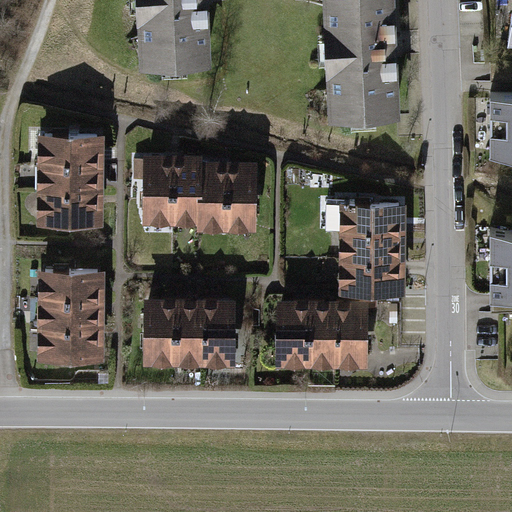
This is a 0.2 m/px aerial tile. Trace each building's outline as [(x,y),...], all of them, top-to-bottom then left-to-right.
[(152,47),(158,61),(206,59),(205,37),(207,37),(205,0),(139,0),(140,16),(141,35),(147,33),(152,47)] [(334,0),(333,5),(326,4),(327,19),(329,65),(331,86),(337,84),(341,99),(347,114),(395,111),(394,90),(396,90),(392,0),(334,0)] [(511,91),(491,92),(491,150),(511,152),(511,91)] [(45,156),(45,161),(97,162),(97,154),(97,141),(97,133),(45,133),(45,140),(45,156)] [(164,156),(148,156),(147,212),(173,213),(173,160),(164,160),(164,156)] [(186,160),(173,160),(173,213),(198,213),(200,213),(200,163),(202,163),(202,157),(186,157),(186,160)] [(44,182),(44,188),(97,189),(97,182),(97,169),(97,162),(45,161),(45,166),(44,182)] [(215,163),(202,163),(200,163),(200,213),(198,213),(198,219),(227,219),(227,167),(215,167),(215,163)] [(244,167),(227,167),(227,219),(252,219),(252,186),(256,185),(256,169),(244,167)] [(97,189),(44,188),(44,194),(44,210),(44,216),(96,217),(96,206),(96,195),(97,189)] [(349,202),(327,202),(327,208),(327,222),(327,229),(346,229),(346,230),(360,230),(399,230),(399,224),(399,210),(399,202),(355,202),(355,199),(349,199),(349,202)] [(511,293),(511,230),(490,227),(491,294),(511,293)] [(360,230),(346,230),(346,248),(346,257),(381,257),(391,257),(399,257),(399,230),(360,230)] [(381,257),(346,257),(346,262),(346,275),(346,291),(364,291),(364,285),(376,285),(399,285),(399,275),(399,266),(399,257),(391,257),(381,257)] [(45,291),(45,296),(98,297),(98,288),(98,276),(98,269),(45,268),(45,275),(45,291)] [(364,291),(346,291),(346,303),(353,303),(365,303),(376,303),(376,285),(364,285),(364,291)] [(45,318),(45,323),(98,324),(98,316),(98,304),(98,297),(45,296),(45,302),(45,318)] [(176,353),(176,300),(170,300),(155,300),(149,300),(148,353),(152,353),(171,353),(176,353)] [(199,353),(203,353),(203,301),(198,301),(182,300),(176,300),(176,353),(179,353),(199,353)] [(210,301),(203,301),(203,353),(207,353),(225,353),(231,353),(231,301),(225,301),(210,301)] [(309,331),(309,302),(303,302),(287,302),(281,302),(280,354),(285,354),(305,354),(309,354),(309,331)] [(336,313),(336,302),(331,302),(315,302),(309,302),(309,331),(309,354),(331,355),(336,355),(336,313)] [(346,303),(336,302),(336,313),(336,355),(341,355),(359,355),(364,355),(365,303),(353,303),(346,303)] [(98,324),(45,323),(45,330),(45,346),(45,351),(97,352),(97,342),(98,331),(98,324)]
